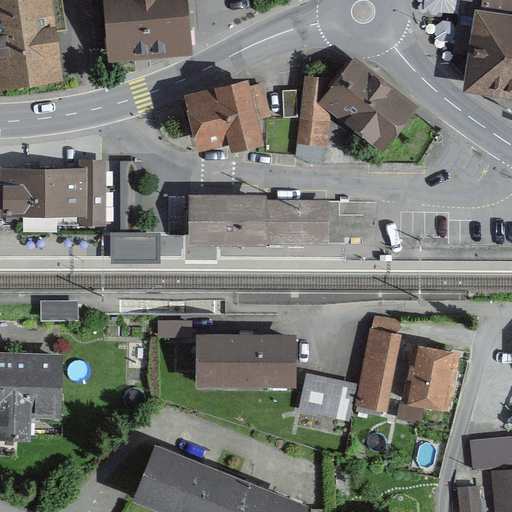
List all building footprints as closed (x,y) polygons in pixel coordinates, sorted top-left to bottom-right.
[(60,27),(56,0),(0,0),(0,34),(6,77),(20,76),(21,83),(38,80),(37,73),(51,71),(45,29),(60,27)] [(181,0),(109,0),(114,54),(176,48),(186,47),(181,0)] [(511,87),(511,0),(462,0),(455,51),(477,54),(472,82),(511,87)] [(329,97),(382,141),(414,103),(361,58),(329,97)] [(328,83),(306,81),(296,154),(311,161),(321,161),(327,118),(323,118),(328,83)] [(247,87),(247,85),(197,98),(194,102),(202,137),(204,140),(229,135),(231,141),(259,134),(255,118),(268,115),(260,84),(247,87)] [(297,116),(296,89),(282,90),(283,117),(297,116)] [(139,192),(140,157),(124,157),(122,191),(139,192)] [(39,172),(39,173),(30,173),(30,176),(6,176),(6,216),(83,216),(83,222),(102,222),(101,163),(84,163),(84,172),(39,172)] [(216,186),(188,186),(187,240),(216,241),(236,241),(329,242),(329,238),(329,196),(267,196),(268,187),(216,186)] [(162,227),(110,228),(111,260),(163,259),(162,227)] [(45,315),(79,314),(78,296),(44,297),(45,315)] [(358,401),(381,405),(398,320),(376,316),(372,332),(369,332),(365,354),(368,355),(358,401)] [(186,320),(159,320),(159,334),(186,334),(186,320)] [(201,379),(291,380),(291,338),(201,337),(201,379)] [(415,350),(407,394),(446,402),(454,357),(415,350)] [(28,411),(56,412),(58,357),(0,355),(0,434),(33,436),(33,418),(28,418),(28,411)] [(309,378),(302,408),(349,418),(355,387),(309,378)] [(473,469),(511,465),(511,438),(471,443),(473,469)] [(244,481),(242,486),(213,475),(215,469),(155,445),(136,494),(181,511),(301,511),(305,505),(244,481)] [(500,510),(511,508),(511,469),(496,471),(500,510)] [(479,511),(477,486),(460,487),(461,511),(479,511)]
